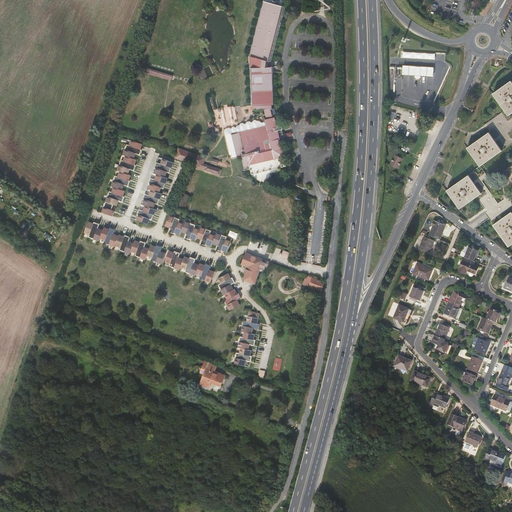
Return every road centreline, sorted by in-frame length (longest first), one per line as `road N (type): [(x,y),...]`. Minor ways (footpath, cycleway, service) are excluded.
road 1 (trunk): [(361,0),(353,243),(293,511)]
road 2 (track): [(147,0),(0,443)]
road 3 (residential): [(337,133),(325,333),(292,471),(270,511)]
road 4 (trunk): [(346,347),(370,178),(371,0)]
road 5 (trunk): [(303,511),(346,347)]
road 6 (trunk): [(346,347),(416,193)]
road 7 (secondary): [(416,193),(478,52)]
road 8 (track): [(339,0),(341,135)]
